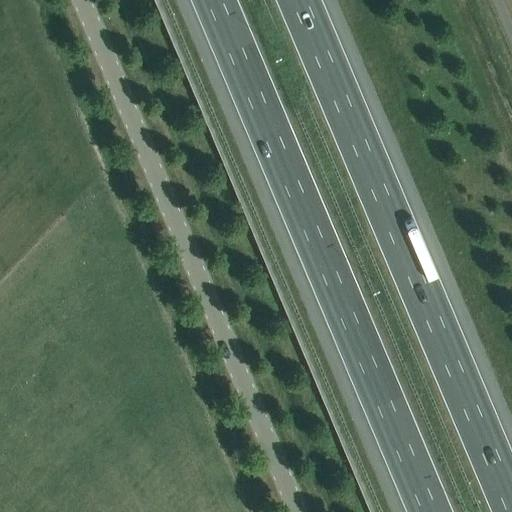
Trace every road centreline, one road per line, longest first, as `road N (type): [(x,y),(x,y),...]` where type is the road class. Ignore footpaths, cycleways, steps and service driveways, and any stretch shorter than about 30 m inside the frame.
road 1 (unclassified): [(294,511),(77,0)]
road 2 (motorway): [(214,0),(429,511)]
road 3 (motorway): [(511,506),(298,0)]
